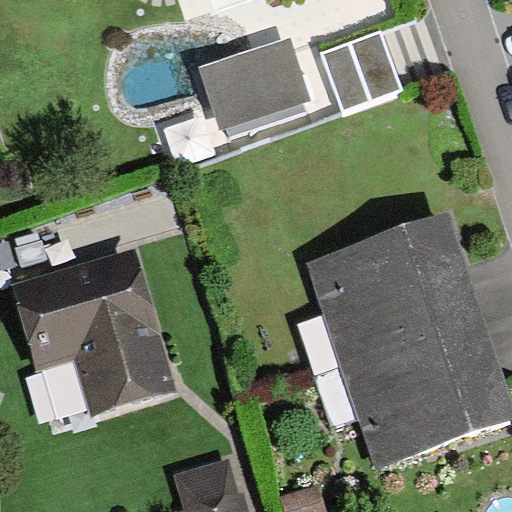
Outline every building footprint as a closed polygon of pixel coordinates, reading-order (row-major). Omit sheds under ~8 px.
[(393,95),(375,40),(319,58),(337,113),(393,95)] [(301,105),(283,46),(193,73),(211,133),(301,105)] [(309,271),(340,369),(470,328),(438,230),(309,271)] [(123,262),(8,297),(30,371),(71,359),(90,421),(164,398),(123,262)] [(501,427),(470,328),(340,369),(371,468),(501,427)] [(218,473),(169,484),(175,511),(240,511),(237,496),(223,498),(218,473)]
